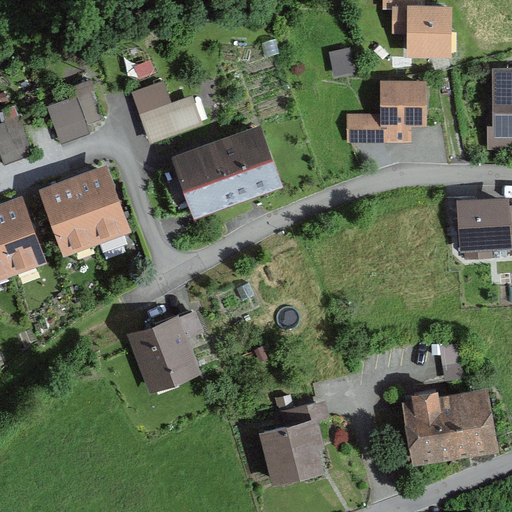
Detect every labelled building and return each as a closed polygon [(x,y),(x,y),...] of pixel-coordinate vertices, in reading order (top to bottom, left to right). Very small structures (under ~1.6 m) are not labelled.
[(395,22),(412,22),(411,50),(446,51),(447,8),(395,8),(395,22)] [(353,52),(332,56),(336,77),(357,72),(353,52)] [(511,71),(497,71),(498,126),(491,126),(491,144),(511,144),(511,132),(511,131),(511,71)] [(70,79),(73,89),(46,98),(58,133),(105,118),(90,72),(70,79)] [(135,91),(145,119),(173,109),(163,81),(135,91)] [(350,116),(351,139),(406,139),(407,119),(421,119),(421,84),(385,84),(385,115),(350,116)] [(199,121),(192,102),(145,119),(152,138),(199,121)] [(0,109),(0,148),(3,157),(31,147),(16,103),(0,109)] [(218,150),(160,171),(176,213),(272,177),(254,128),(215,143),(218,150)] [(123,225),(103,171),(87,177),(85,172),(73,176),(75,181),(95,235),(97,234),(103,251),(123,243),(125,239),(121,226),(123,225)] [(47,191),(67,245),(95,235),(75,181),(73,176),(61,180),(63,185),(47,191)] [(462,204),(463,219),(456,219),(456,228),(464,228),(466,256),(475,256),(475,243),(506,241),(504,201),(462,204)] [(0,203),(0,202),(0,237),(11,266),(39,256),(19,202),(2,208),(0,203)] [(0,270),(11,266),(0,237),(0,270)] [(204,341),(194,313),(134,335),(150,377),(173,369),(175,376),(193,369),(185,348),(204,341)] [(408,407),(416,455),(489,442),(481,395),(438,403),(436,389),(414,392),(416,406),(408,407)] [(298,468),(318,462),(308,422),(320,419),(316,402),(284,409),(288,425),(264,431),(276,480),(299,474),(298,468)]
